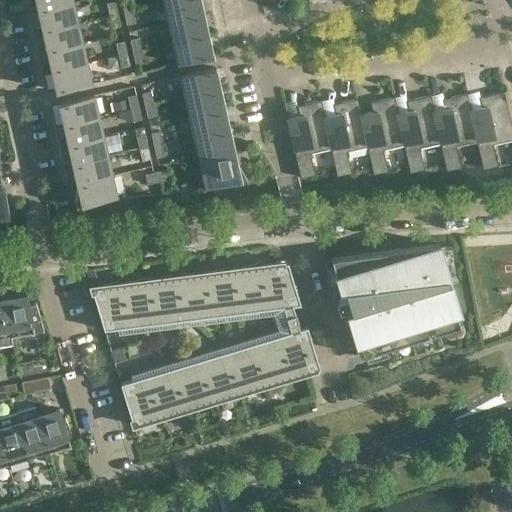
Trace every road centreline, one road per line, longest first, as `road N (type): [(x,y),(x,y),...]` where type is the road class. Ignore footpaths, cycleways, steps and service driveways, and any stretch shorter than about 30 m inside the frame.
road 1 (tertiary): [(184,511),(362,459),(470,412)]
road 2 (residential): [(40,249),(293,216)]
road 3 (residential): [(263,66),(350,71),(511,45)]
road 4 (residential): [(103,474),(40,249)]
road 5 (residential): [(293,216),(511,206)]
road 6 (residential): [(331,373),(292,248),(293,216)]
road 7 (residential): [(293,216),(263,66)]
road 8 (residential): [(40,249),(12,106)]
